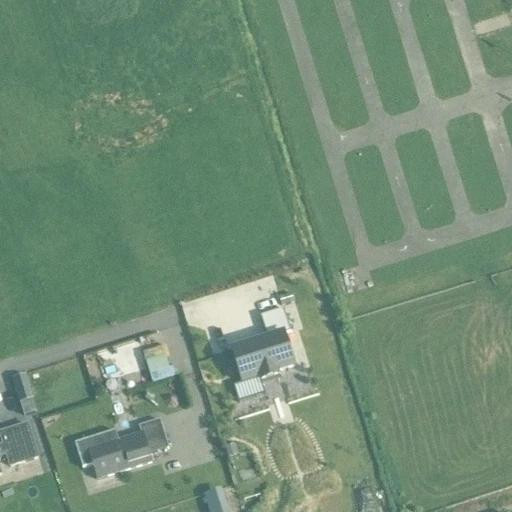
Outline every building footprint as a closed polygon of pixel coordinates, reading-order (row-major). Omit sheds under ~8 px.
[(291,296),(279,299),(281,308),(294,304),(291,296)] [(245,348),(232,352),(243,385),(234,388),(239,404),(265,396),(263,388),(262,384),(278,379),(276,374),(294,369),(284,336),(291,334),(284,311),(261,318),(267,337),(268,341),(245,348)] [(25,377),(13,381),(20,404),(32,400),(25,377)] [(115,433),(76,445),(83,470),(93,467),(98,481),(151,465),(148,457),(168,450),(160,422),(139,428),(141,437),(118,443),(115,433)] [(0,476),(1,476),(0,472),(0,462),(0,461),(0,458),(7,457),(11,468),(38,460),(28,426),(0,435),(4,447),(0,448),(0,476)] [(222,511),(217,494),(205,497),(209,511),(222,511)]
